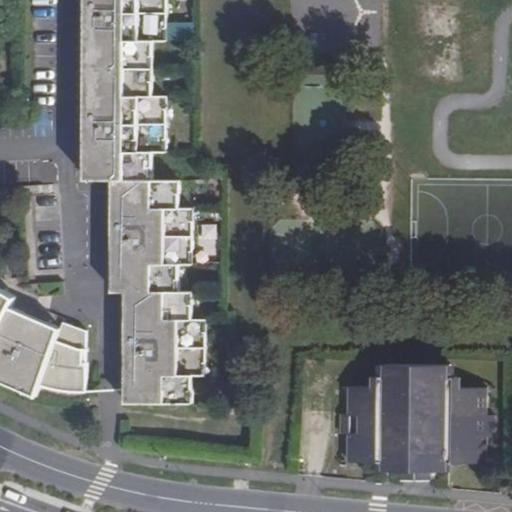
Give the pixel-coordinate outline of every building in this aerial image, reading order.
[(127,348),(127,404),(192,404),(193,374),(207,374),(207,319),(193,318),(193,292),(180,292),(180,263),(194,264),(195,207),(180,206),(181,180),(153,180),(153,152),(168,153),(168,97),(153,97),(154,41),(168,42),(168,0),(101,0),(101,12),(89,12),(88,108),(101,108),(100,123),(88,123),(87,180),(115,181),(114,219),(127,220),(127,236),(114,236),(113,293),(128,294),(127,333),(140,333),(140,349),(127,348)] [(101,0),(88,0),(89,12),(101,12),(101,0)] [(173,38),(196,38),(196,22),(172,23),(173,38)] [(101,108),(88,108),(88,123),(100,123),(101,108)] [(127,220),(114,219),(114,236),(127,236),(127,220)] [(0,379),(37,396),(41,385),(69,391),(87,392),(87,364),(83,364),(83,352),(87,352),(87,330),(63,322),(61,329),(48,322),(46,327),(22,318),(24,313),(11,307),(16,297),(3,290),(0,294),(0,379)] [(24,313),(22,318),(46,327),(48,322),(24,313)] [(140,333),(127,333),(127,348),(140,349),(140,333)] [(452,366),(389,366),(388,378),(380,378),(380,388),(350,388),(350,414),(342,414),(342,434),(349,434),(349,461),(387,462),(386,470),(404,470),(404,479),(433,481),(433,472),(450,473),(450,465),(488,465),(488,437),(496,437),(496,417),(488,417),(489,390),(459,390),(459,379),(451,379),(452,366)] [(511,492),(511,484),(502,484),(501,492),(511,492)]
